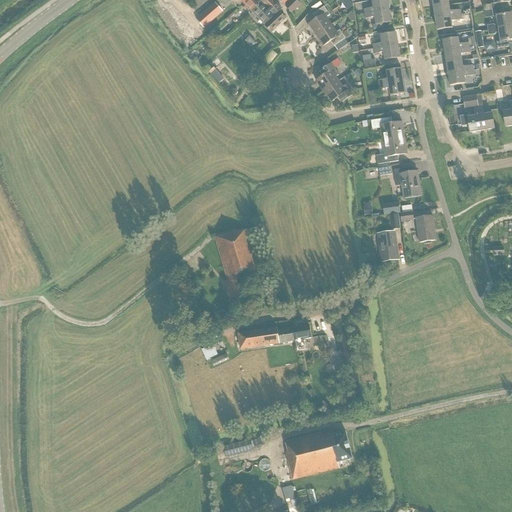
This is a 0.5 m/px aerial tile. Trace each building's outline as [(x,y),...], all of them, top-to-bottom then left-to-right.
[(262,3),(259,0),(246,0),(243,4),(251,12),(251,13),(252,13),(262,3)] [(274,2),(272,0),(265,0),(262,3),(267,9),(274,2)] [(291,13),(301,5),(296,0),(294,0),(286,7),(291,13)] [(318,0),(310,6),(313,11),(320,7),(322,6),(318,0)] [(344,0),(342,2),(347,10),(353,6),(349,0),(344,0)] [(365,14),(389,11),(387,0),(378,0),(372,1),(373,8),(364,10),(365,14)] [(509,0),(493,0),(494,4),(491,5),(492,11),(503,9),(502,3),(510,2),(509,0)] [(278,12),(281,9),(274,2),(267,9),(275,16),(278,12)] [(215,3),(196,20),(203,29),(222,12),(215,3)] [(267,9),(262,3),(252,13),(264,25),(264,26),(275,16),(267,9)] [(435,19),(460,15),(459,10),(449,11),(448,6),(433,8),(435,19)] [(315,36),(331,25),(326,17),(329,15),(324,7),(312,15),(315,20),(308,25),(315,36)] [(494,25),(487,26),(488,31),(511,27),(511,14),(504,15),(503,9),(492,11),(492,17),(493,17),(496,17),(497,26),(494,26),(494,25)] [(389,11),(365,14),(365,19),(374,18),(375,25),(380,24),(391,23),(389,11)] [(229,21),(237,15),(234,12),(227,18),(229,21)] [(275,16),(264,26),(271,33),(285,19),(278,12),(275,16)] [(460,15),(435,19),(437,31),(452,28),(451,22),(461,20),(460,15)] [(331,25),(315,36),(323,47),(330,42),(333,47),(334,46),(344,39),(345,39),(341,34),(339,30),(336,32),(331,25)] [(511,27),(488,31),(488,35),(495,34),(495,33),(498,32),(500,41),(496,42),(497,48),(509,47),(508,41),(511,40),(511,27)] [(373,50),(397,46),(395,34),(380,36),(381,44),(372,45),(373,50)] [(249,37),(245,41),(246,42),(250,47),(254,44),(249,37)] [(444,52),(469,48),(469,44),(459,45),(458,38),(442,41),(444,52)] [(348,44),(344,39),(334,46),(338,51),(348,44)] [(486,43),(487,51),(495,49),(494,41),(486,43)] [(397,46),(373,50),(374,54),(383,53),(384,60),(399,58),(397,46)] [(446,63),(461,61),(460,55),(470,53),(469,48),(444,52),(446,63)] [(264,62),(268,66),(278,55),(273,51),(264,62)] [(327,58),(318,64),(322,70),(331,64),(327,58)] [(336,60),(331,64),(334,69),(340,65),(341,64),(337,59),(336,60)] [(371,60),(363,62),(364,68),(375,66),(374,60),(371,60)] [(446,63),(448,75),(473,71),(472,65),(462,67),(461,61),(446,63)] [(323,92),(338,81),(335,77),(338,75),(334,69),(331,64),(322,70),(319,71),(323,76),(315,81),(323,92)] [(210,75),(215,70),(212,66),(207,71),(210,75)] [(405,94),(403,82),(401,69),(386,72),(387,79),(378,81),(380,90),(389,89),(390,96),(395,95),(405,94)] [(215,70),(210,75),(218,84),(224,80),(215,70)] [(474,75),(473,71),(448,75),(450,86),(465,84),(464,77),(474,75)] [(338,81),(323,92),(330,103),(338,98),(341,103),(352,95),(346,85),(342,87),(338,81)] [(496,102),(503,101),(501,89),(494,90),(496,102)] [(476,96),(463,98),(463,101),(464,104),(464,108),(472,107),(478,106),(476,97),(476,96)] [(502,112),(505,127),(511,126),(511,100),(508,101),(510,110),(502,112)] [(483,106),(478,107),(482,131),(494,129),(491,113),(484,115),(483,106)] [(467,116),(460,117),(461,126),(468,125),(469,133),(480,131),(482,131),(478,107),(473,108),(475,116),(467,117),(467,116)] [(383,141),(405,138),(403,124),(392,126),(391,118),(371,121),(372,130),(381,128),(383,141)] [(405,138),(383,141),(386,155),(376,156),(378,165),(398,162),(397,154),(407,152),(405,138)] [(380,176),(391,175),(390,167),(378,168),(380,176)] [(413,174),(411,168),(393,171),(396,187),(402,186),(403,197),(421,194),(418,174),(413,174)] [(398,203),(382,205),(384,216),(399,213),(398,203)] [(401,223),(414,221),(412,212),(402,213),(400,213),(401,223)] [(391,230),(400,229),(398,214),(389,216),(391,230)] [(419,243),(436,241),(432,216),(415,218),(419,243)] [(236,230),(214,236),(216,244),(222,262),(228,282),(230,281),(235,297),(237,305),(248,302),(241,280),(259,275),(246,230),(237,232),(236,230)] [(381,259),(397,257),(394,232),(378,235),(381,259)] [(215,317),(225,315),(223,308),(214,311),(215,317)] [(293,329),(295,341),(296,347),(304,346),(303,340),(311,339),(309,326),(293,329)] [(278,344),(295,341),(293,329),(277,331),(276,328),(238,334),(240,350),(278,344)] [(206,360),(217,355),(211,344),(209,345),(209,346),(201,350),(206,360)] [(327,372),(342,369),(338,352),(327,355),(329,365),(325,366),(327,372)] [(226,356),(211,363),(213,366),(228,359),(226,356)] [(332,430),(284,442),(287,452),(285,452),(292,480),(339,469),(337,463),(352,459),(345,433),(333,436),(332,430)] [(254,447),(266,444),(264,438),(253,441),(254,447)] [(226,458),(253,450),(250,440),(223,447),(226,458)] [(265,471),(266,471),(267,471),(268,471),(268,470),(269,470),(270,469),(270,468),(271,467),(271,466),(271,465),(271,464),(270,463),(270,462),(269,461),(268,461),(268,460),(267,460),(266,459),(265,459),(264,459),(263,460),(262,460),(261,461),(260,462),(260,463),(259,464),(259,465),(259,466),(259,467),(259,468),(260,469),(261,470),(262,471),(263,471),(264,471),(265,471)] [(247,473),(248,472),(249,472),(250,472),(251,471),(251,470),(252,470),(252,469),(252,468),(252,467),(252,466),(252,465),(251,464),(250,463),(249,463),(248,462),(247,462),(246,462),(246,463),(245,463),(244,463),(244,464),(243,464),(243,465),(242,466),(242,467),(242,468),(242,469),(243,470),(244,471),(244,472),(245,472),(246,472),(246,473),(247,473)] [(289,511),(299,511),(291,486),(282,488),(289,511)]
